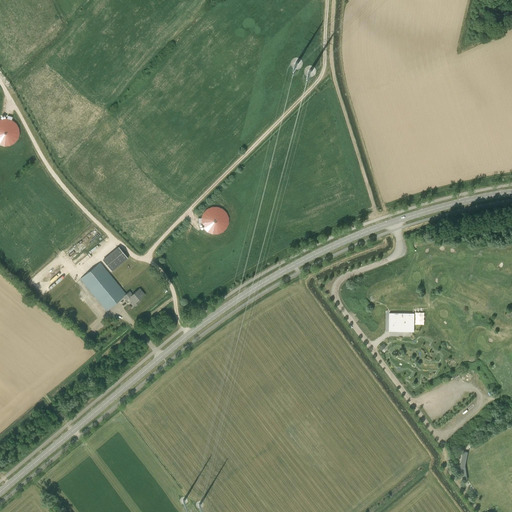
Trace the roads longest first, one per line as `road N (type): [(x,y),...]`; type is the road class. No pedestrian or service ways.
road 1 (secondary): [(385,225),(247,291),(0,492)]
road 2 (secondary): [(385,225),(511,192)]
